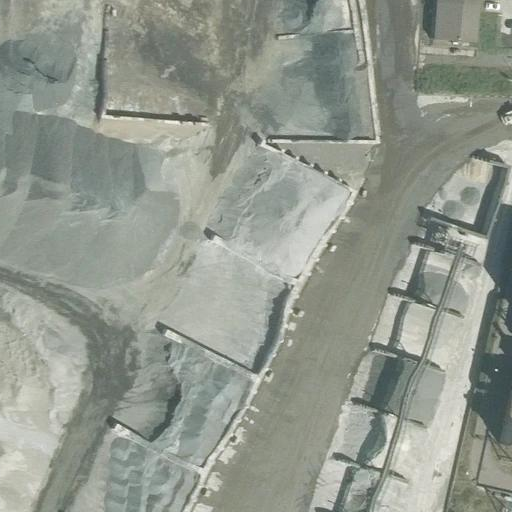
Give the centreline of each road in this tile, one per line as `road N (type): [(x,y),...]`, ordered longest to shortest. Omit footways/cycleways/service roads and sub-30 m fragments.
road 1 (track): [(102,511),(107,476),(171,364),(199,284),(247,0)]
road 2 (track): [(511,111),(428,157),(389,208),(246,511)]
